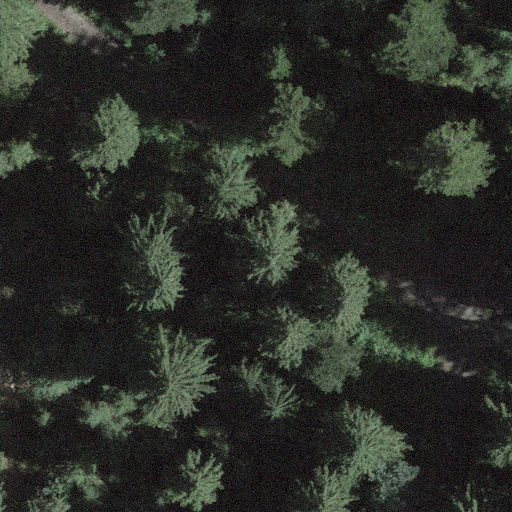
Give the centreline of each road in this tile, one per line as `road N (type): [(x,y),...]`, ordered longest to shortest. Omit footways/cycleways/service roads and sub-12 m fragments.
road 1 (track): [(38,0),(455,306),(511,330)]
road 2 (track): [(438,511),(455,306)]
